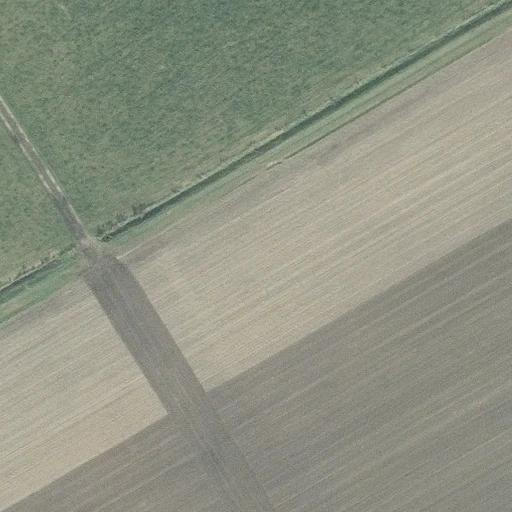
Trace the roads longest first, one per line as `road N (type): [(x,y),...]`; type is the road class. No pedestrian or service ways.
road 1 (track): [(93,259),(511,19)]
road 2 (track): [(0,315),(93,259),(249,511)]
road 3 (track): [(93,259),(0,111)]
